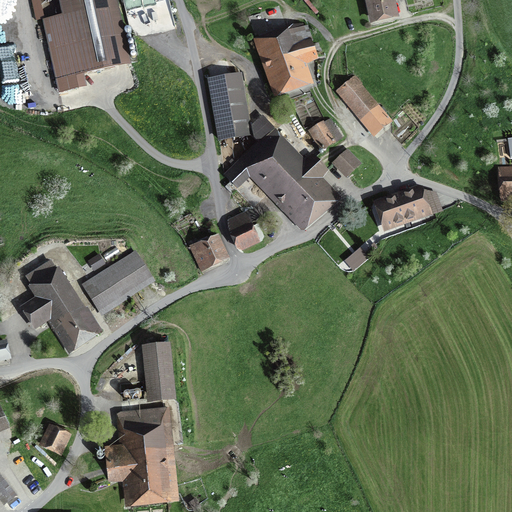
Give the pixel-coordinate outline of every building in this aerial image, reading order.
[(65,33),(48,37),(60,91),(81,86),(79,74),(129,63),(115,0),(60,0),(65,19),(63,19),(65,33)] [(370,0),(375,20),(392,16),(389,2),(393,1),(392,0),(370,0)] [(318,57),(307,27),(261,43),(278,90),(306,80),(299,63),(318,57)] [(493,83),(507,79),(505,72),(491,75),(493,83)] [(220,140),(251,135),(241,76),(209,81),(220,140)] [(354,82),(341,93),(373,131),(386,121),(354,82)] [(342,137),(330,120),(312,132),(322,149),(342,137)] [(304,169),(276,139),(243,170),(248,175),(253,171),(304,223),(333,199),(316,181),(335,163),(335,162),(323,150),(304,169)] [(335,162),(335,163),(347,175),(358,165),(345,152),(335,162)] [(499,190),(501,190),(502,201),(511,201),(511,168),(498,169),(499,190)] [(225,187),(232,194),(236,190),(229,183),(225,187)] [(378,204),(386,228),(427,213),(419,190),(378,204)] [(240,245),(255,238),(246,218),(230,225),(234,235),(235,234),(240,245)] [(223,258),(215,241),(200,248),(198,244),(190,247),(200,269),(223,258)] [(153,281),(136,254),(84,286),(101,313),(153,281)] [(97,269),(105,264),(100,257),(92,262),(97,269)] [(51,263),(27,278),(40,297),(23,308),(35,327),(52,316),(71,345),(99,327),(88,309),(83,313),(51,263)] [(0,364),(10,362),(5,336),(0,337),(0,364)] [(168,347),(148,349),(153,399),(173,397),(168,347)] [(110,479),(130,477),(132,499),(167,496),(160,431),(166,430),(164,409),(122,413),(124,435),(125,434),(128,462),(114,463),(112,450),(105,451),(110,479)] [(52,433),(47,444),(57,449),(66,431),(55,426),(55,427),(51,425),(48,431),(52,433)] [(0,497),(5,504),(16,495),(0,476),(0,475),(0,497)] [(194,498),(188,502),(194,510),(200,506),(194,498)]
